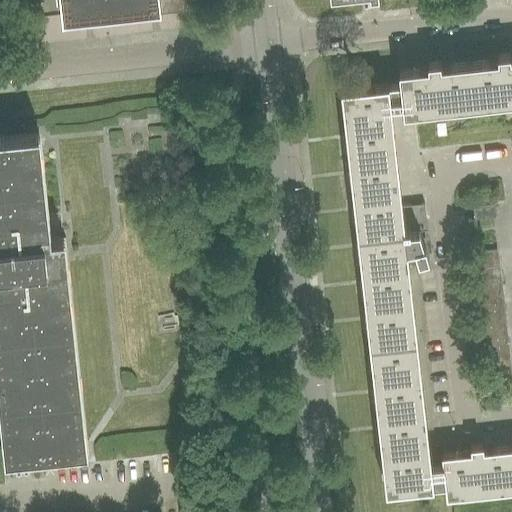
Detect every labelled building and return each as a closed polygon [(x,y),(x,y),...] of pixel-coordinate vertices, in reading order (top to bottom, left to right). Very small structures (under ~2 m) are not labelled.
[(187,8),(185,0),(61,0),(62,0),(89,0),(91,19),(187,8)] [(498,59),(469,62),(473,104),(511,99),(511,57),(509,57),(509,52),(497,54),(498,59)] [(428,67),(398,70),(400,82),(402,103),(403,111),(473,104),(469,62),(439,65),(439,60),(427,62),(428,67)] [(400,82),(341,89),(385,489),(445,483),(442,463),(431,464),(430,455),(407,251),(416,249),(419,261),(430,258),(426,245),(420,229),(428,228),(425,203),(402,205),(391,113),(390,105),(402,103),(400,82)] [(445,123),(436,124),(437,137),(446,136),(445,123)] [(0,378),(8,459),(86,451),(64,237),(49,239),(38,135),(0,138),(0,378)] [(495,216),(494,203),(473,205),(475,218),(495,216)] [(498,250),(477,252),(478,263),(499,261),(498,250)] [(499,261),(478,263),(479,274),(501,271),(499,261)] [(501,271),(479,274),(480,285),(502,282),(501,271)] [(502,282),(480,285),(481,296),(503,294),(502,282)] [(503,294),(481,296),(483,308),(505,306),(503,294)] [(505,306),(483,308),(484,319),(506,317),(505,306)] [(506,317),(484,319),(485,330),(507,327),(506,317)] [(507,327),(485,330),(487,341),(508,338),(507,327)] [(508,338),(487,341),(488,352),(509,349),(508,338)] [(509,349),(488,352),(489,363),(511,360),(509,349)] [(511,371),(511,360),(489,363),(490,374),(511,372),(511,371)] [(463,451),(441,454),(442,463),(445,483),(446,496),(511,488),(511,450),(511,446),(492,448),(492,445),(484,446),(484,444),(471,445),(471,448),(463,449),(463,451)]
